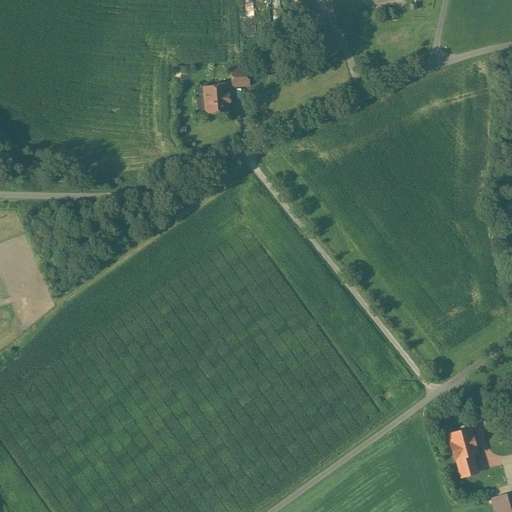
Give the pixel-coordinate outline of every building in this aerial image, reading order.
[(301,0),(291,0),(289,2),(295,13),(305,7),(301,0)] [(301,0),(305,7),(295,13),(308,35),(315,47),(316,49),(326,44),(333,56),(336,54),(304,0),(301,0)] [(326,44),(316,49),(323,61),(333,56),(326,44)] [(316,49),(315,47),(311,50),(319,64),(323,61),(316,49)] [(247,69),(231,70),(232,86),(248,85),(247,69)] [(226,86),(204,87),(205,97),(206,97),(207,111),(215,111),(216,112),(226,111),(226,102),(229,102),(228,94),(227,94),(226,86)] [(511,200),(499,204),(511,252),(511,200)] [(470,429),(450,434),(452,443),(451,443),(455,459),(456,459),(472,454),(477,453),(470,429)] [(472,454),(456,459),(461,476),(477,472),(472,454)] [(491,500),(494,511),(508,511),(504,496),(491,500)]
